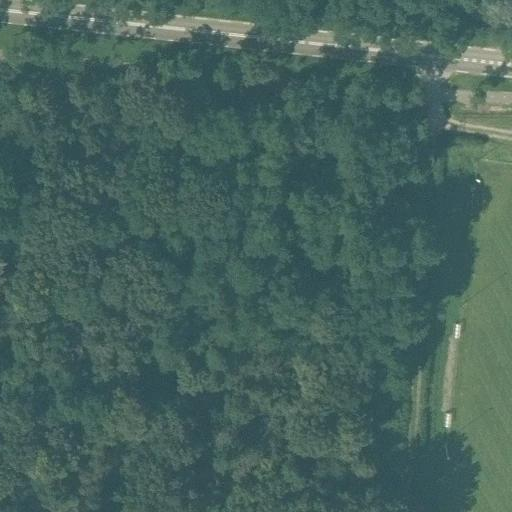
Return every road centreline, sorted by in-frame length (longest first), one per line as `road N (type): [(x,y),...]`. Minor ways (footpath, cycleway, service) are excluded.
road 1 (tertiary): [(511,64),(0,9)]
road 2 (track): [(431,122),(403,511)]
